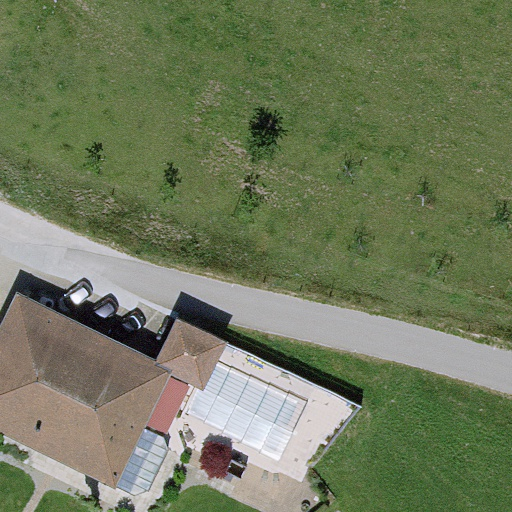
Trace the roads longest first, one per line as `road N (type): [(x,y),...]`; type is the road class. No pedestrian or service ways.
road 1 (residential): [(511,376),(158,286)]
road 2 (track): [(158,286),(0,216)]
